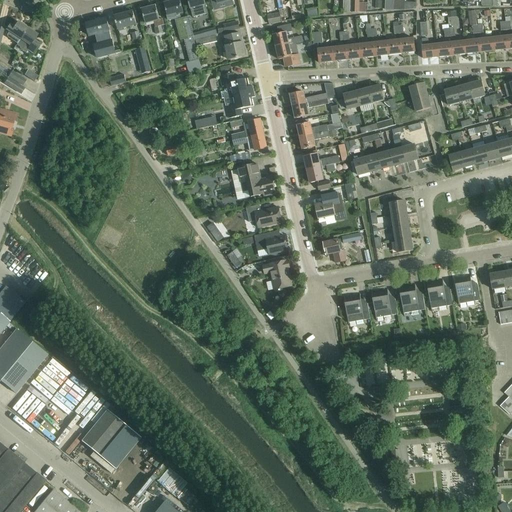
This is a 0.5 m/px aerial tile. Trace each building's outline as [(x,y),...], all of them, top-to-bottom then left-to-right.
[(168,21),(176,19),(177,21),(175,21),(180,40),(184,39),(190,62),(186,63),(188,73),(201,70),(198,60),(188,18),(181,20),(179,14),(183,13),(179,0),(177,0),(164,4),(168,21)] [(205,4),(203,0),(187,0),(190,8),(191,8),(193,17),(207,14),(205,4)] [(209,0),(212,12),(222,9),(220,4),(233,0),(232,0),(209,0)] [(360,13),(359,0),(351,0),(351,13),(360,13)] [(394,10),(394,0),(386,0),(385,10),(394,10)] [(145,24),(159,20),(155,6),(141,9),(145,24)] [(125,28),(136,25),(133,12),(114,17),(117,30),(118,30),(118,32),(126,30),(125,28)] [(270,25),(281,23),(280,13),(268,15),(270,25)] [(106,19),(86,24),(89,36),(93,35),(95,45),(94,46),(94,49),(92,49),(91,52),(92,55),(94,56),(96,56),(97,59),(115,54),(112,41),(109,31),(106,19)] [(7,38),(17,44),(27,29),(17,22),(13,28),(8,25),(5,31),(9,33),(7,35),(7,38)] [(224,32),(238,30),(238,29),(237,22),(223,25),(224,32)] [(273,36),(275,48),(295,44),(302,42),(301,37),(287,40),(286,33),(292,32),(290,25),(277,28),(279,35),(273,36)] [(162,26),(155,28),(157,35),(163,33),(162,26)] [(27,29),(17,44),(16,45),(21,48),(20,49),(26,54),(28,51),(33,54),(39,45),(33,41),(37,35),(27,29)] [(246,57),(243,43),(242,43),(239,33),(224,37),(226,47),(225,47),(228,61),(246,57)] [(322,33),(312,34),(313,44),(323,43),(322,33)] [(195,40),(196,46),(216,41),(214,35),(195,40)] [(492,38),(494,52),(508,50),(506,37),(492,38)] [(478,40),(480,53),(494,52),(492,38),(478,40)] [(399,40),(400,54),(414,53),(412,39),(399,40)] [(424,60),(438,58),(436,45),(429,46),(428,39),(422,40),(423,47),(422,47),(424,60)] [(385,42),(387,56),(400,54),(399,40),(385,42)] [(464,42),(466,55),(480,53),(478,40),(464,42)] [(372,44),(373,58),(387,56),(385,42),(372,44)] [(450,43),(452,56),(466,55),(464,42),(450,43)] [(436,45),(438,58),(452,56),(450,43),(436,45)] [(300,64),(295,44),(275,48),(278,60),(283,59),(285,68),(300,64)] [(358,45),(360,59),(373,58),(372,44),(358,45)] [(345,47),(346,61),(360,59),(358,45),(345,47)] [(331,48),(333,62),(346,61),(345,47),(331,48)] [(135,50),(142,75),(152,72),(145,48),(135,50)] [(319,64),(333,62),(331,48),(318,50),(319,64)] [(27,71),(23,77),(33,83),(37,78),(27,71)] [(21,86),(24,82),(12,74),(9,78),(21,86)] [(221,100),(232,97),(253,92),(252,87),(249,88),(247,79),(234,82),(232,74),(219,77),(222,91),(224,90),(225,92),(220,93),(222,99),(221,99),(221,100)] [(109,79),(111,86),(111,87),(126,83),(124,75),(109,79)] [(24,90),(7,79),(4,84),(21,95),(24,90)] [(468,85),(472,100),(485,96),(481,82),(468,85)] [(410,88),(413,100),(427,97),(424,84),(410,88)] [(457,88),(461,103),(472,100),(468,85),(457,88)] [(367,89),(371,104),(384,101),(380,86),(367,89)] [(448,106),(461,103),(457,88),(444,91),(448,106)] [(356,92),(359,107),(371,104),(367,89),(356,92)] [(255,97),(253,92),(232,97),(234,104),(225,106),(228,119),(242,116),(241,109),(253,107),(251,98),(255,97)] [(347,110),(359,107),(356,92),(343,96),(347,110)] [(289,96),(292,107),(327,99),(325,94),(304,99),(303,93),(289,96)] [(431,109),(427,97),(413,100),(416,113),(431,109)] [(327,100),(327,99),(292,107),(295,119),(308,116),(306,109),(329,104),(328,99),(327,100)] [(15,122),(17,115),(0,109),(0,134),(11,137),(13,130),(12,130),(14,122),(15,122)] [(347,116),(340,118),(342,124),(349,122),(347,116)] [(195,121),(197,130),(212,127),(210,118),(195,121)] [(379,130),(394,126),(392,119),(377,124),(379,130)] [(260,120),(248,123),(250,130),(252,137),(263,135),(260,120)] [(231,129),(243,126),(242,121),(230,123),(231,129)] [(309,124),(296,127),(299,138),(328,132),(338,130),(343,129),(341,124),(339,124),(338,124),(326,126),(311,130),(309,124)] [(397,129),(398,135),(405,134),(403,127),(397,129)] [(313,141),(329,138),(328,132),(299,138),(302,150),(315,147),(313,141)] [(234,147),(248,143),(250,152),(255,152),(267,149),(263,135),(252,137),(232,142),(234,147)] [(394,136),(392,137),(395,146),(401,144),(398,135),(394,136)] [(345,143),(347,151),(353,150),(353,147),(356,146),(355,140),(345,143)] [(497,144),(501,158),(511,155),(511,150),(509,140),(497,144)] [(485,147),(489,162),(501,158),(497,144),(485,147)] [(402,149),(406,164),(418,160),(414,145),(402,149)] [(473,150),(477,165),(489,162),(485,147),(473,150)] [(390,152),(394,167),(406,164),(402,149),(390,152)] [(461,153),(465,168),(477,165),(473,150),(461,153)] [(378,155),(382,170),(394,167),(390,152),(378,155)] [(232,157),(233,162),(233,163),(250,159),(249,153),(232,157)] [(453,171),(465,168),(461,153),(449,157),(453,171)] [(306,171),(319,168),(325,166),(333,165),(339,163),(337,156),(318,161),(317,155),(304,158),(306,171)] [(366,158),(370,173),(382,170),(378,155),(366,158)] [(358,177),(370,173),(366,158),(354,162),(358,177)] [(273,195),(275,195),(271,178),(261,181),(257,165),(244,168),(245,170),(239,171),(243,192),(249,190),(251,198),(263,195),(264,197),(273,195)] [(322,180),(319,168),(306,171),(309,183),(322,180)] [(318,191),(331,188),(329,181),(317,184),(318,191)] [(353,183),(345,185),(349,201),(354,200),(352,191),(355,191),(355,188),(353,183)] [(324,204),(314,206),(318,220),(335,216),(336,221),(346,219),(340,191),(322,195),(324,204)] [(390,204),(391,212),(406,210),(405,202),(398,203),(397,197),(385,199),(386,205),(390,204)] [(258,228),(282,223),(278,208),(261,212),(259,206),(246,209),(249,223),(257,221),(258,228)] [(391,212),(393,226),(408,224),(406,210),(391,212)] [(393,226),(395,240),(410,237),(408,224),(393,226)] [(269,256),(288,251),(285,237),(272,239),(270,233),(254,237),(257,252),(268,250),(269,256)] [(344,244),(363,240),(361,233),(342,237),(344,244)] [(413,252),(410,237),(395,240),(397,254),(413,252)] [(244,246),(254,243),(253,238),(243,240),(244,246)] [(335,264),(346,262),(344,252),(343,252),(341,243),(338,243),(337,241),(323,244),(326,256),(333,254),(335,264)] [(237,257),(231,262),(235,268),(241,264),(237,257)] [(287,270),(289,269),(287,262),(286,262),(285,262),(269,265),(269,266),(263,267),(265,275),(270,273),(274,291),(291,287),(287,270)] [(511,271),(503,273),(506,288),(511,286),(511,271)] [(492,290),(506,288),(503,273),(490,275),(492,290)] [(454,277),(458,304),(467,303),(467,307),(475,305),(474,302),(480,301),(477,286),(472,287),(469,274),(469,275),(469,278),(455,281),(454,277)] [(427,281),(426,282),(431,309),(439,308),(439,311),(447,310),(447,306),(452,306),(450,290),(444,291),(442,279),(441,279),(442,283),(427,285),(427,281)] [(399,286),(403,314),(411,312),(412,316),(420,315),(419,311),(425,310),(422,295),(416,296),(414,284),(414,288),(400,290),(399,286)] [(372,291),(371,291),(376,318),(384,317),(384,320),(392,319),(391,316),(397,315),(395,300),(389,301),(387,288),(386,289),(387,293),(372,295),(372,291)] [(344,296),(343,296),(348,323),(356,322),(357,325),(364,324),(364,321),(370,320),(367,304),(361,305),(359,293),(358,293),(359,297),(345,299),(344,296)] [(0,333),(24,304),(11,320),(0,311),(0,333)] [(270,313),(266,316),(270,321),(275,318),(270,313)] [(16,330),(0,349),(0,382),(15,395),(42,362),(45,364),(50,358),(47,356),(47,355),(16,330)] [(509,416),(511,412),(511,410),(504,403),(500,407),(509,416)] [(106,411),(81,442),(113,468),(138,437),(106,411)] [(0,444),(0,511),(20,511),(46,482),(24,464),(26,461),(15,451),(13,455),(0,444)] [(392,462),(400,461),(399,451),(391,451),(392,462)] [(78,511),(53,491),(35,511),(78,511)] [(175,511),(163,502),(154,511),(175,511)]
